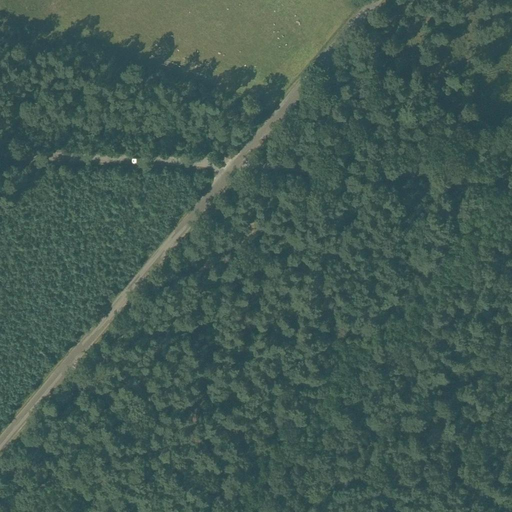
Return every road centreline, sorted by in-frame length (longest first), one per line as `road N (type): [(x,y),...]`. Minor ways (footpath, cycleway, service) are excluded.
road 1 (unclassified): [(0,435),(236,163)]
road 2 (unclassified): [(511,177),(236,163)]
road 3 (unclassified): [(0,154),(236,163)]
road 4 (unclassified): [(236,163),(375,0)]
